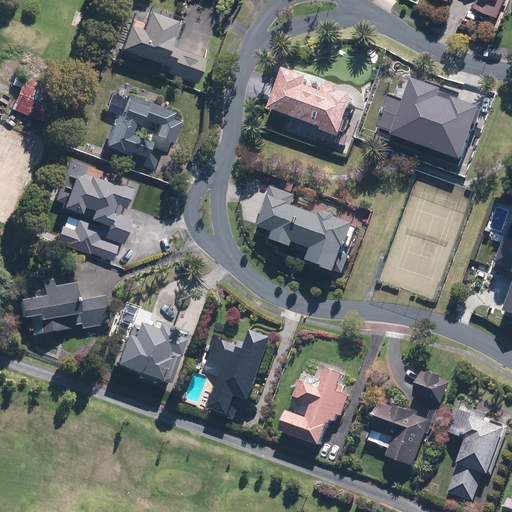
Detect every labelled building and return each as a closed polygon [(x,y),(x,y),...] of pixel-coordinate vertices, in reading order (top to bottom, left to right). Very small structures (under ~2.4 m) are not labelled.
[(441,0),(447,2),(447,0),(476,0),(473,8),(495,18),(503,0),(441,0)] [(181,26),(156,16),(144,11),(136,32),(122,26),(113,51),(163,71),(162,73),(193,85),(204,59),(173,47),(181,26)] [(337,138),(344,116),(350,118),(354,105),(349,103),(350,99),(321,89),(319,94),(304,89),(306,84),(307,80),(281,72),(280,76),(267,115),(318,132),(317,136),(336,143),(337,138)] [(54,88),(22,75),(8,109),(41,122),(54,88)] [(173,113),(113,89),(104,110),(112,114),(109,120),(98,146),(116,154),(118,151),(141,161),(139,167),(152,172),(165,142),(170,144),(178,123),(170,119),(173,113)] [(83,181),(64,173),(52,201),(57,203),(55,208),(75,217),(70,228),(60,224),(53,240),(109,263),(117,244),(121,245),(132,219),(123,215),(124,211),(132,191),(101,178),(101,181),(85,174),(83,181)] [(332,277),(333,272),(341,275),(348,257),(340,254),(342,248),(347,250),(354,231),(348,229),(349,227),(333,221),(333,219),(319,214),(318,218),(289,208),(292,197),(269,190),(255,231),(271,237),(268,245),(289,252),(291,248),(307,254),(303,267),(332,277)] [(511,279),(509,287),(511,287),(503,313),(511,316),(511,244),(503,241),(492,272),(511,279)] [(14,323),(32,321),(34,335),(75,330),(106,326),(103,297),(71,301),(69,287),(51,289),(50,281),(25,284),(25,289),(17,290),(19,306),(12,307),(14,323)] [(127,376),(155,388),(167,361),(173,364),(184,338),(151,323),(146,334),(131,327),(124,342),(121,340),(108,369),(126,378),(127,376)] [(55,361),(61,344),(35,335),(29,352),(55,361)] [(227,420),(227,419),(233,421),(240,402),(248,404),(268,341),(248,335),(245,346),(216,336),(207,364),(222,369),(207,414),(227,420)] [(336,417),(341,418),(347,403),(333,398),(340,379),(324,373),(317,391),(298,383),(291,400),(310,408),(305,419),(286,411),(277,434),(318,451),(328,428),(329,424),(333,425),(336,417)] [(438,406),(447,384),(440,381),(441,377),(429,373),(427,377),(421,374),(412,397),(438,406)] [(388,450),(384,460),(412,471),(431,421),(378,400),(366,430),(370,431),(366,442),(388,450)] [(481,475),(485,477),(486,475),(490,477),(507,428),(454,410),(446,434),(462,439),(454,465),(457,466),(448,492),(473,501),(481,475)] [(511,511),(511,500),(506,499),(501,511),(511,511)]
